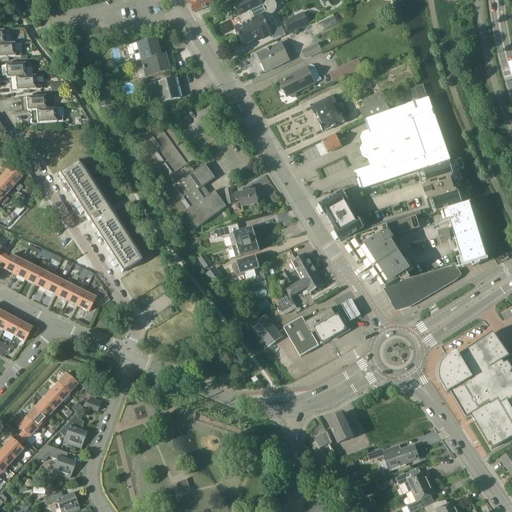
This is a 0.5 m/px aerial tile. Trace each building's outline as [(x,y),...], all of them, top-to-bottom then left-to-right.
[(202,0),(191,4),(194,13),(223,2),(222,0),(202,0)] [(262,39),(271,35),(263,18),(273,13),(274,12),(275,11),(276,10),(276,9),(276,8),(276,7),(276,6),(276,5),(276,4),(275,3),(274,1),(273,1),(273,0),(272,0),(271,0),(265,0),(262,2),(260,0),(243,0),(233,5),(238,15),(240,15),(245,24),(235,28),(236,30),(234,31),(237,36),(239,35),(243,45),(261,37),(262,39)] [(286,23),(291,34),(310,25),(304,14),(286,23)] [(9,30),(0,30),(0,44),(10,44),(10,43),(9,34),(9,30)] [(161,55),(157,39),(132,45),(136,62),(142,60),(141,60),(161,55)] [(10,44),(0,44),(0,57),(2,57),(3,60),(8,60),(8,58),(20,57),(20,52),(22,52),(21,45),(21,43),(14,43),(10,44)] [(287,57),(280,43),(257,54),(266,72),(282,64),(281,61),(287,57)] [(306,58),(321,51),(317,43),(302,51),(306,58)] [(141,60),(142,60),(146,77),(170,71),(166,53),(161,55),(141,60)] [(12,64),(0,64),(0,70),(1,79),(10,78),(9,78),(26,76),(31,76),(30,67),(30,62),(18,64),(18,60),(11,61),(12,64)] [(328,73),(333,83),(362,69),(358,60),(328,73)] [(291,78),(280,83),(282,85),(281,86),(281,87),(281,88),(281,89),(281,90),(282,91),(283,91),(283,92),(284,92),(285,92),(287,96),(289,96),(290,97),(291,98),(292,98),(293,98),(294,98),(295,97),(296,96),(296,95),(296,94),(296,93),(296,92),(314,83),(320,80),(314,68),(313,66),(311,66),(309,66),(306,67),(289,75),(291,78)] [(26,76),(9,78),(10,78),(11,91),(22,90),(23,94),(29,93),(29,90),(41,89),(41,84),(36,85),(35,75),(31,76),(26,76)] [(160,103),(180,98),(176,78),(159,82),(160,87),(156,88),(155,83),(142,87),(146,105),(160,102),(160,103)] [(428,99),(423,85),(414,88),(415,89),(418,99),(419,102),(428,99)] [(101,108),(112,105),(108,89),(97,91),(101,108)] [(365,120),(390,112),(381,92),(369,97),(372,104),(359,110),(364,121),(365,120)] [(32,97),(21,98),(22,111),(30,111),(30,110),(47,109),(47,108),(46,100),(51,99),(51,95),(39,96),(38,93),(32,94),(32,97)] [(319,124),(323,131),(344,121),(340,114),(336,106),(337,106),(336,104),(340,102),(336,95),(332,97),(332,96),(311,106),(315,115),(316,115),(320,124),(319,124)] [(369,97),(356,103),(359,110),(372,104),(369,97)] [(373,167),(357,172),(362,189),(366,189),(398,179),(451,161),(429,98),(428,99),(419,102),(390,112),(365,120),(369,132),(363,134),(362,137),(365,145),(364,146),(363,147),(362,149),(364,155),(368,157),(369,156),(373,167)] [(30,110),(30,111),(31,124),(62,121),(61,117),(63,116),(64,114),(63,109),(62,108),(60,107),(55,108),(47,108),(47,109),(30,110)] [(197,227),(225,208),(214,192),(210,195),(204,186),(215,178),(205,164),(195,172),(192,167),(190,168),(188,165),(194,160),(169,125),(171,123),(167,117),(154,127),(150,120),(134,131),(143,143),(139,146),(147,158),(143,161),(160,185),(163,182),(168,189),(161,194),(178,218),(187,212),(197,227)] [(338,140),(344,138),(341,131),(335,134),(336,135),(323,141),(328,152),(341,146),(338,140)] [(52,152),(79,151),(79,136),(51,137),(52,152)] [(22,170),(15,163),(11,167),(10,166),(1,176),(13,186),(19,191),(22,187),(17,182),(22,177),(18,174),(22,170)] [(63,172),(59,175),(88,220),(87,220),(93,229),(93,228),(122,273),(127,270),(131,267),(140,261),(139,259),(79,166),(77,163),(68,169),(63,172)] [(450,163),(423,171),(428,185),(424,186),(428,199),(431,198),(436,212),(463,204),(450,163)] [(0,177),(0,191),(4,196),(13,186),(1,176),(0,177)] [(241,206),(257,203),(255,190),(250,191),(250,188),(243,189),(244,192),(235,194),(236,199),(240,199),(241,206)] [(228,204),(234,203),(231,189),(225,190),(228,204)] [(343,191),(319,205),(325,216),(327,215),(336,230),(334,231),(340,242),(365,229),(358,217),(356,218),(348,203),(350,202),(343,191)] [(471,202),(446,210),(464,267),(472,265),(473,268),(481,264),(480,262),(489,260),(471,202)] [(25,208),(21,203),(17,208),(21,212),(25,208)] [(17,208),(13,212),(17,216),(21,212),(17,208)] [(346,241),(360,264),(367,259),(370,264),(373,268),(385,287),(397,281),(410,277),(408,274),(414,270),(410,263),(406,266),(398,253),(398,252),(397,252),(394,247),(391,242),(394,239),(392,235),(396,232),(397,235),(420,228),(417,217),(416,217),(411,218),(405,220),(395,223),(389,225),(384,227),(379,229),(374,231),(346,241)] [(251,240),(256,238),(255,236),(256,235),(254,230),(253,229),(252,227),(239,231),(237,224),(212,231),(215,238),(229,236),(232,246),(251,240)] [(448,231),(439,234),(442,244),(451,241),(448,231)] [(251,240),(232,246),(228,247),(229,250),(233,249),(235,257),(259,250),(259,249),(260,247),(258,243),(257,243),(256,238),(251,240)] [(62,259),(52,253),(49,259),(59,264),(62,259)] [(14,275),(21,260),(10,255),(9,257),(4,254),(0,260),(6,264),(3,269),(14,275)] [(294,268),(297,272),(311,264),(306,254),(291,262),(292,263),(291,264),(293,268),(294,268)] [(204,268),(211,264),(206,256),(199,260),(204,268)] [(248,274),(248,271),(259,268),(258,263),(259,262),(258,258),(256,257),(256,256),(232,263),(236,277),(248,274)] [(25,280),(32,266),(21,260),(14,275),(25,280)] [(68,262),(64,270),(69,272),(73,264),(68,262)] [(302,282),(317,273),(311,264),(297,272),(301,280),(296,283),(297,284),(297,285),(302,282)] [(32,266),(25,280),(35,285),(42,271),(32,266)] [(77,280),(82,269),(77,266),(71,277),(77,280)] [(461,275),(455,266),(410,278),(410,277),(397,281),(385,287),(386,288),(383,290),(393,306),(396,305),(401,310),(410,307),(417,300),(419,302),(425,295),(427,297),(434,290),(436,292),(443,285),(444,287),(451,280),(453,282),(460,275),(461,275)] [(82,269),(77,280),(82,283),(88,271),(82,269)] [(221,279),(214,269),(206,275),(212,285),(221,279)] [(42,271),(35,285),(46,290),(53,276),(42,271)] [(259,273),(263,287),(269,285),(265,271),(259,273)] [(288,272),(281,276),(284,280),(291,276),(288,272)] [(283,315),(296,308),(290,298),(306,289),(309,293),(323,285),(317,273),(302,282),(297,285),(297,284),(285,290),(286,292),(275,298),(280,311),(283,315)] [(53,276),(46,290),(57,296),(63,281),(53,276)] [(287,286),(294,282),(291,276),(284,280),(287,286)] [(63,281),(57,296),(67,301),(74,287),(63,281)] [(74,287),(67,301),(78,306),(84,292),(74,287)] [(84,292),(78,306),(88,311),(95,297),(84,292)] [(354,298),(342,304),(351,321),(362,315),(354,298)] [(318,345),(322,343),(322,344),(347,330),(339,316),(340,315),(336,307),(331,309),(331,308),(305,323),(302,325),(315,348),(318,346),(318,345)] [(1,311),(0,313),(0,328),(4,331),(11,317),(1,311)] [(268,348),(276,341),(281,337),(265,316),(251,327),(268,348)] [(11,317),(4,331),(14,336),(21,322),(11,317)] [(302,325),(305,323),(302,318),(282,328),(300,357),(315,348),(302,325)] [(21,322),(14,336),(24,342),(32,328),(21,322)] [(439,375),(439,376),(439,377),(439,379),(440,380),(440,381),(440,382),(441,382),(441,384),(442,385),(447,394),(448,394),(449,394),(448,393),(450,392),(466,419),(472,416),(474,420),(489,445),(491,444),(494,449),(497,447),(511,438),(511,367),(508,361),(506,362),(504,363),(503,361),(510,357),(510,356),(503,346),(493,332),(466,351),(468,353),(461,357),(459,353),(458,352),(449,358),(447,359),(446,360),(445,361),(444,362),(443,363),(442,365),(441,367),(440,368),(440,370),(439,372),(439,373),(439,375)] [(58,382),(69,393),(77,384),(66,373),(58,382)] [(69,393),(58,382),(50,391),(61,401),(69,393)] [(61,401),(50,391),(42,399),(53,410),(61,401)] [(96,411),(100,402),(90,397),(83,405),(96,411)] [(392,411),(385,398),(366,407),(382,436),(413,420),(405,404),(392,411)] [(53,410),(42,399),(34,408),(45,419),(53,410)] [(73,408),(77,412),(83,405),(79,402),(73,408)] [(45,419),(34,408),(26,417),(37,427),(45,419)] [(345,412),(344,413),(328,420),(339,444),(356,436),(345,412)] [(80,448),(86,432),(80,430),(83,422),(75,415),(66,425),(65,425),(59,432),(65,438),(64,442),(80,448)] [(37,427),(26,417),(17,426),(23,431),(18,436),(24,441),(28,436),(29,436),(37,427)] [(322,450),(334,445),(327,432),(320,435),(321,436),(320,438),(316,442),(322,450)] [(34,452),(23,442),(24,441),(18,436),(14,441),(12,439),(4,448),(15,458),(23,449),(31,457),(34,452)] [(414,445),(401,450),(399,446),(381,452),(381,450),(368,454),(370,460),(385,455),(390,471),(403,466),(403,465),(419,459),(414,445)] [(67,453),(46,446),(35,458),(43,462),(48,456),(57,460),(53,472),(69,478),(75,463),(65,459),(67,453)] [(0,451),(0,460),(7,466),(15,458),(4,448),(0,451)] [(508,468),(511,465),(511,452),(502,459),(508,468)] [(409,492),(412,491),(430,483),(425,472),(419,474),(418,471),(416,471),(415,470),(396,478),(399,484),(401,485),(405,483),(409,492)] [(177,483),(180,492),(188,489),(185,480),(177,483)] [(361,490),(364,497),(380,490),(377,483),(361,490)] [(430,496),(435,494),(430,483),(412,491),(417,502),(407,506),(409,511),(413,511),(433,503),(430,496)] [(46,503),(56,500),(60,511),(71,511),(79,509),(72,494),(63,497),(61,492),(44,498),(46,503)] [(424,508),(425,509),(425,511),(458,511),(454,502),(447,506),(444,500),(439,503),(437,502),(424,508)]
